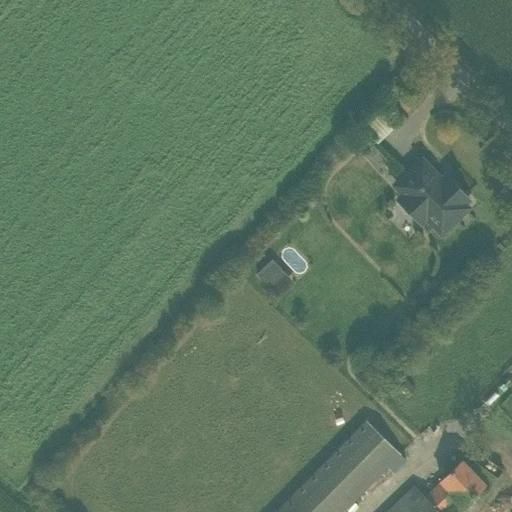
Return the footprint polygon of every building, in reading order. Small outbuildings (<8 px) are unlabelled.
[(377,168),(387,159),(373,144),(363,153),(377,168)] [(441,232),(467,207),(463,203),(468,198),(447,175),(441,181),(422,161),(396,185),(405,194),(398,200),(419,223),(426,216),(441,232)] [(271,257),(256,272),(280,294),(295,279),(271,257)] [(406,459),(400,453),(367,420),(294,494),(311,511),(341,511),(388,466),(393,471),(406,459)] [(416,486),(388,511),(446,511),(456,503),(460,507),(484,483),(462,460),(439,484),(440,485),(426,498),(416,486)] [(311,511),(294,494),(275,511),(311,511)]
